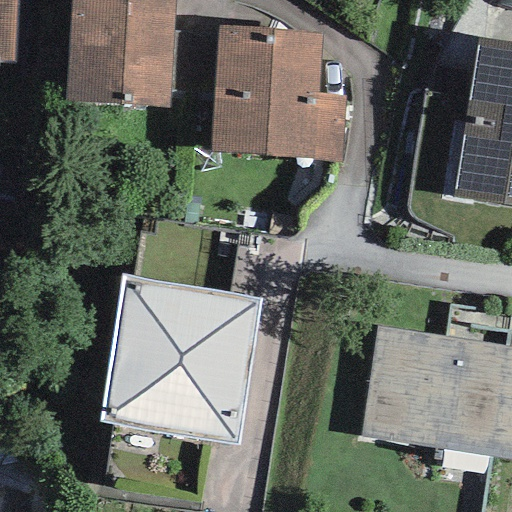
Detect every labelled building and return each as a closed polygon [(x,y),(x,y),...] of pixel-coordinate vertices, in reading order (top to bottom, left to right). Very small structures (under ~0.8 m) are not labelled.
[(0,0),(0,61),(13,63),(16,0),(0,0)] [(173,0),(70,0),(65,105),(169,110),(173,0)] [(322,34),(218,26),(209,153),(340,163),(345,96),(317,94),(322,34)] [(511,44),(477,39),(451,197),(511,207),(511,44)] [(260,301),(122,279),(99,423),(237,446),(260,301)] [(511,348),(375,330),(359,439),(511,460),(511,348)]
